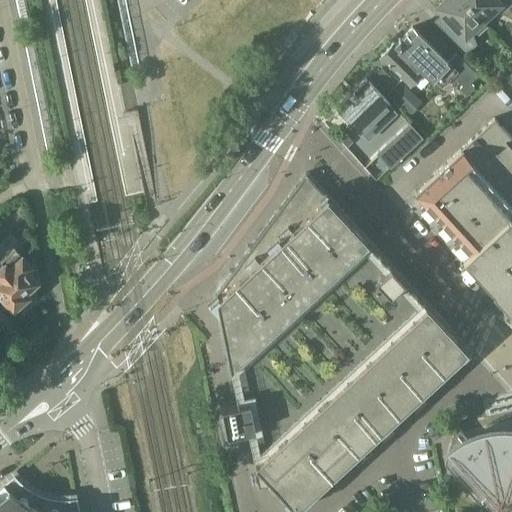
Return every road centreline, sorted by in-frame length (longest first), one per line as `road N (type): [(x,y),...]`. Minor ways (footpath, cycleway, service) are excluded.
road 1 (tertiary): [(62,382),(164,274),(282,119)]
road 2 (residential): [(282,119),(301,127),(509,350)]
road 3 (residential): [(509,350),(429,405),(402,443),(323,511)]
road 4 (residential): [(0,7),(35,184),(0,195)]
road 5 (tertiary): [(282,119),(383,0)]
road 6 (residential): [(99,511),(76,399),(62,382)]
